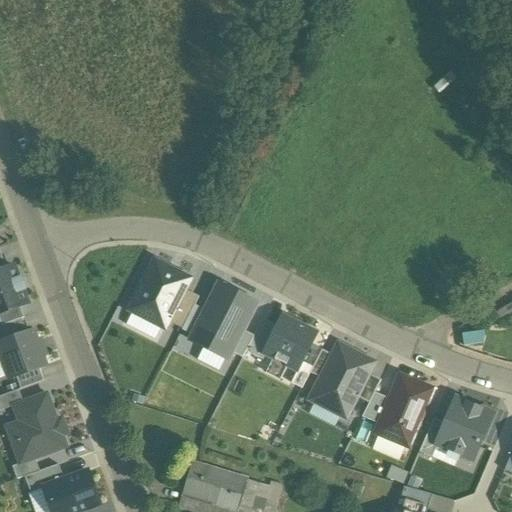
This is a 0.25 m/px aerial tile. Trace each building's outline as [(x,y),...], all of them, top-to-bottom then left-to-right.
[(129,312),(166,330),(169,324),(186,291),(191,280),(155,262),(129,312)] [(0,271),(0,314),(20,307),(27,305),(23,292),(26,291),(21,278),(18,279),(14,267),(0,271)] [(233,354),(243,333),(258,304),(218,284),(189,342),(229,361),(233,354)] [(199,298),(186,291),(169,324),(183,330),(199,298)] [(20,307),(0,314),(0,322),(1,327),(21,320),(24,319),(20,307)] [(316,335),(283,318),(277,328),(264,355),(266,356),(297,372),(302,363),(316,335)] [(0,344),(26,335),(21,320),(1,327),(0,327),(0,344)] [(263,321),(247,353),(263,361),(266,356),(264,355),(277,328),(263,321)] [(26,335),(0,344),(0,354),(9,380),(17,377),(40,369),(45,367),(33,332),(26,335)] [(247,353),(254,338),(243,333),(233,354),(243,359),(247,353)] [(320,378),(308,401),(347,421),(358,398),(369,376),(376,362),(338,343),(331,356),(320,378)] [(320,378),(331,356),(321,351),(313,368),(311,373),(320,378)] [(313,368),(302,363),(297,372),(291,384),(302,390),(311,373),(313,368)] [(40,369),(17,377),(22,390),(44,382),(40,369)] [(375,394),(380,382),(369,376),(358,398),(370,404),(375,394)] [(376,435),(410,448),(433,390),(400,377),(390,400),(380,425),(376,435)] [(0,412),(7,410),(23,404),(18,391),(0,397),(0,412)] [(390,400),(375,394),(370,404),(363,418),(380,425),(390,400)] [(23,404),(7,410),(12,425),(6,427),(20,466),(35,461),(69,448),(59,420),(57,421),(47,395),(23,404)] [(475,463),(494,416),(456,400),(446,426),(437,447),(475,463)] [(437,447),(446,426),(434,421),(419,455),(431,460),(437,447)] [(40,473),(35,461),(20,466),(13,469),(17,481),(25,478),(40,473)] [(388,476),(405,483),(409,472),(392,465),(388,476)] [(45,489),(65,482),(59,466),(40,473),(25,478),(31,494),(45,489)] [(237,511),(245,483),(192,466),(183,497),(232,511),(237,511)] [(53,511),(85,511),(101,507),(88,474),(65,482),(45,489),(53,511)] [(269,487),(245,483),(237,511),(274,511),(281,489),(274,488),(275,484),(270,483),(269,487)] [(401,502),(428,511),(432,497),(405,489),(401,502)] [(232,511),(183,497),(180,507),(197,511),(232,511)] [(397,511),(427,511),(428,511),(401,502),(397,511)]
